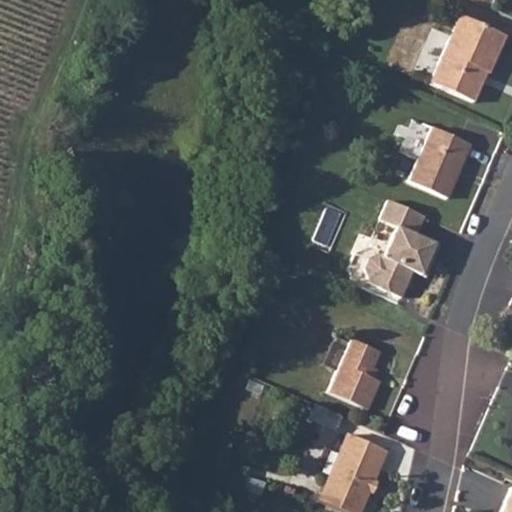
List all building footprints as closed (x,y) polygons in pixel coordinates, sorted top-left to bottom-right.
[(504,31),(458,10),(428,77),(472,97),(485,69),(487,70),(504,31)] [(431,125),(408,179),(445,195),(468,141),(431,125)] [(384,253),(378,251),(367,255),(364,265),(368,275),(383,281),(381,286),(403,295),(414,267),(424,271),(428,260),(433,262),(441,242),(416,232),(424,212),(388,197),(379,217),(396,223),(384,253)] [(347,336),(325,387),(365,404),(376,376),(364,372),(375,347),(347,336)] [(340,428),(312,496),(351,511),(378,445),(340,428)] [(511,511),(511,482),(507,481),(493,511),(511,511)]
